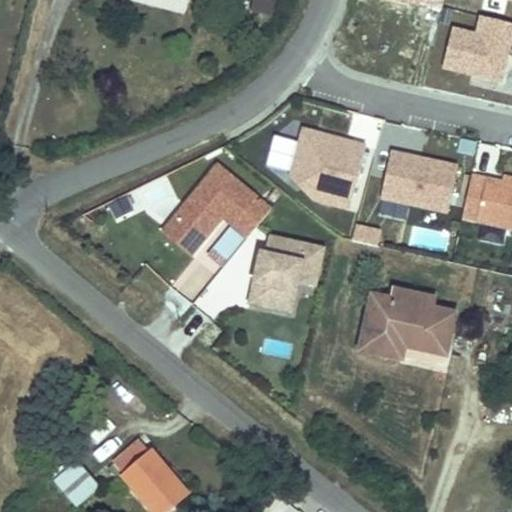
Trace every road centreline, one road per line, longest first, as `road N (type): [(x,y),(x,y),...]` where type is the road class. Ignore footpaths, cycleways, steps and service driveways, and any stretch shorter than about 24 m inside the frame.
road 1 (unclassified): [(355,511),(0,223)]
road 2 (unclassified): [(0,213),(194,132),(241,105),(271,75)]
road 3 (residential): [(511,131),(271,75)]
